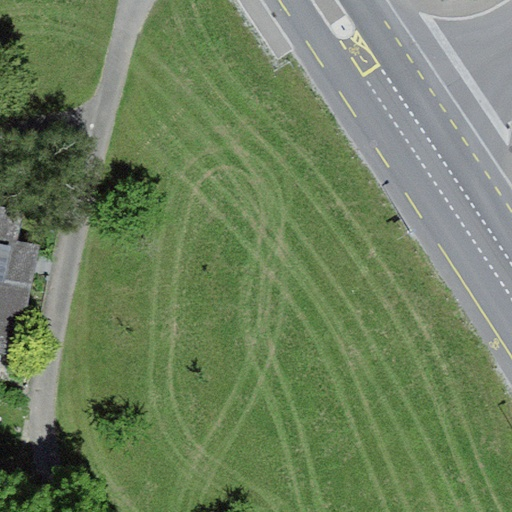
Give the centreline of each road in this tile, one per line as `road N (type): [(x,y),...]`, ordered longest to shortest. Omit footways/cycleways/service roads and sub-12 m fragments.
road 1 (track): [(59,511),(49,463),(54,370),(136,0)]
road 2 (primary): [(410,124),(511,280)]
road 3 (primary): [(325,0),(410,124)]
road 4 (residential): [(410,124),(511,51)]
